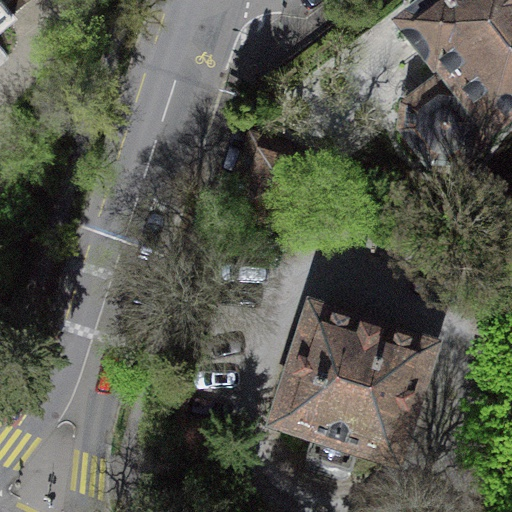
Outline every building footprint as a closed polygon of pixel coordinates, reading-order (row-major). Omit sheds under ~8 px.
[(0,0),(0,30),(13,20),(0,4),(0,0)] [(511,0),(436,0),(406,23),(436,62),(439,59),(460,85),(458,86),(437,84),(407,107),(404,131),(430,165),(454,168),(483,144),(486,125),(488,123),(491,126),(511,109),(511,0)] [(247,155),(241,173),(303,192),(315,157),(252,137),(247,155)] [(235,191),(228,210),(291,230),(303,192),(241,173),(235,191)] [(511,269),(499,273),(511,323),(511,269)] [(314,311),(278,421),(317,433),(310,454),(311,457),(347,468),(349,467),(356,446),(394,458),(429,348),(389,335),(389,333),(372,328),(355,322),(354,324),(314,311)]
